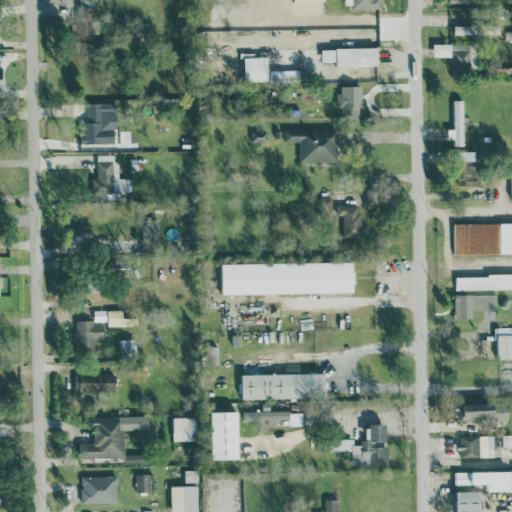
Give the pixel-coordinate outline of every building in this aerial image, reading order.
[(381,7),(380,0),(352,0),(353,8),(381,7)] [(92,14),(72,15),(72,38),(93,38),(92,14)] [(454,25),(454,34),(482,33),(481,24),(454,25)] [(434,56),(452,56),(452,75),(477,75),(476,43),(434,44),(434,56)] [(379,64),(378,46),(322,47),(323,61),(337,60),(337,65),(379,64)] [(362,85),(340,85),(339,111),(362,111),(362,85)] [(448,137),(455,137),(455,145),(465,145),(463,99),(454,99),(455,128),(448,128),(448,137)] [(81,148),(106,148),(106,143),(117,142),(115,102),(87,103),(88,122),(80,122),(81,148)] [(284,129),(284,140),(300,140),(300,161),(337,160),(336,128),(284,129)] [(251,140),(267,141),(267,131),(251,130),(251,140)] [(457,184),(479,184),(479,164),(475,164),(475,151),(463,150),(463,164),(457,164),(457,184)] [(97,160),(97,177),(92,177),(92,195),(121,194),(121,191),(131,191),(130,177),(117,177),(117,154),(106,154),(106,160),(97,160)] [(343,214),(343,236),(362,236),(361,204),(337,204),(337,215),(343,214)] [(142,217),(143,249),(160,248),(159,217),(142,217)] [(511,221),(453,223),(454,253),(511,252),(511,221)] [(355,291),(354,260),(222,263),(223,293),(355,291)] [(511,272),(456,273),(456,288),(511,287),(511,272)] [(455,294),(455,317),(472,317),(472,309),(497,309),(496,293),(455,294)] [(105,338),(105,309),(94,310),(94,319),(75,320),(76,352),(95,352),(94,338),(105,338)] [(123,325),(123,309),(108,309),(108,325),(123,325)] [(116,390),(116,373),(75,372),(74,389),(116,390)] [(243,398),(326,397),(325,372),(243,373),(243,398)] [(509,402),(459,403),(459,420),(509,419),(509,402)] [(239,410),(212,411),(213,459),(240,458),(239,410)] [(243,419),(267,419),(267,425),(302,424),(302,410),(243,411),(243,419)] [(80,458),(125,457),(125,430),(121,430),(121,415),(85,416),(86,428),(95,428),(95,442),(80,442),(80,458)] [(173,417),(174,440),(197,440),(197,416),(173,417)] [(389,465),(388,445),(387,445),(386,423),(367,423),(368,442),(354,442),(354,438),(330,438),(330,450),(352,450),(352,465),(389,465)] [(495,456),(495,442),(503,442),(503,447),(511,446),(511,434),(459,435),(459,448),(461,448),(461,456),(495,456)] [(126,454),(126,464),(148,463),(147,454),(126,454)] [(511,475),(511,470),(455,471),(456,484),(489,483),(489,490),(511,489),(511,475)] [(136,473),(136,492),(151,491),(151,473),(136,473)] [(118,502),(117,475),(81,475),(82,502),(118,502)] [(198,511),(198,485),(171,485),(171,511),(198,511)] [(481,511),(481,490),(457,490),(457,511),(481,511)] [(338,511),(339,498),(325,498),(324,511),(338,511)]
